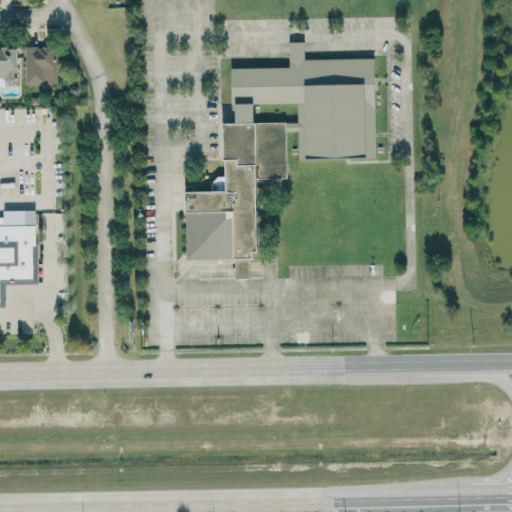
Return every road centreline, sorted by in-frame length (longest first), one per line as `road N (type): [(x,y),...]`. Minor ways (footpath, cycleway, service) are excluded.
road 1 (primary): [(511,362),(0,374)]
road 2 (primary): [(0,506),(511,497)]
road 3 (residential): [(60,0),(102,97),(106,373)]
road 4 (primary): [(449,499),(511,464),(506,382),(465,364)]
